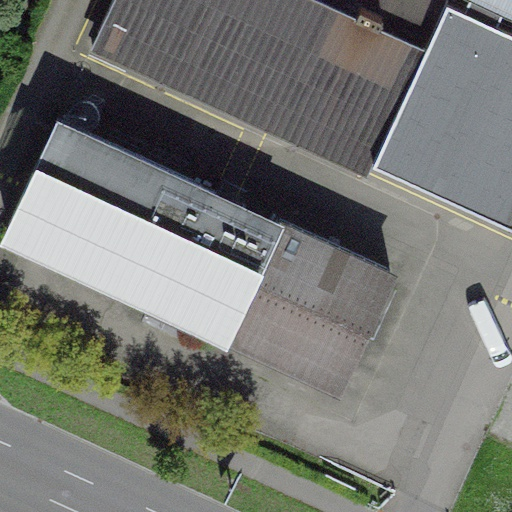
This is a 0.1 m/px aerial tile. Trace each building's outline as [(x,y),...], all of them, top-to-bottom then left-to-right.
[(433,36),(353,0),(117,0),(102,34),(379,159),(433,36)] [(353,0),(433,36),(449,2),(449,0),(353,0)] [(509,7),(493,0),(474,0),(470,11),(501,25),(509,7)] [(511,0),(493,0),(509,7),(511,8),(511,0)] [(470,11),(449,2),(433,36),(379,159),(511,218),(511,29),(501,25),(470,11)] [(393,270),(279,217),(63,118),(43,160),(11,228),(168,301),(162,313),(192,326),(197,314),(227,328),(341,381),(393,270)]
